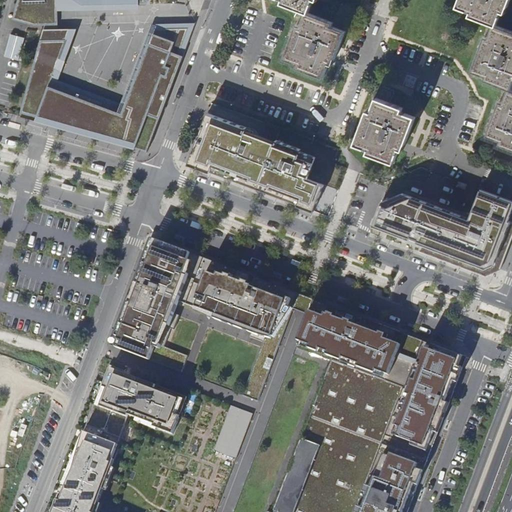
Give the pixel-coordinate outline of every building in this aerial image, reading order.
[(17,0),(13,19),(34,25),(45,25),(58,24),(58,11),(58,7),(138,4),(147,4),(146,0),(17,0)] [(345,31),(336,27),(331,26),(333,22),(309,13),(313,0),(317,0),(318,0),(317,0),(283,0),(283,2),(307,12),(302,26),(298,25),(285,58),(299,63),(298,67),(323,77),(329,63),(333,64),(335,58),(338,50),(340,46),(345,31)] [(502,140),(500,144),(511,148),(511,89),(511,88),(511,30),(497,25),(502,11),(506,12),(509,5),(510,0),(460,0),(459,6),(472,11),(471,15),(495,24),(489,39),(485,37),(473,71),(487,76),(486,79),(509,89),(504,103),(500,102),(488,135),(502,140)] [(184,55),(197,22),(152,23),(122,103),(59,80),(59,82),(72,86),(69,93),(76,95),(77,91),(105,101),(104,105),(110,108),(113,101),(126,106),(149,42),(184,55)] [(44,29),(40,39),(68,39),(61,58),(66,60),(78,28),(59,28),(58,24),(45,25),(45,29),(44,29)] [(10,33),(3,57),(18,61),(25,38),(10,33)] [(72,86),(59,82),(59,80),(66,60),(61,58),(68,39),(40,39),(25,95),(31,97),(27,114),(37,117),(135,144),(134,148),(135,149),(140,135),(152,140),(184,55),(149,42),(126,106),(113,101),(110,108),(104,105),(105,101),(77,91),(76,95),(69,93),(72,86)] [(409,135),(410,131),(416,117),(402,112),(404,108),(390,103),(395,91),(382,86),(372,112),(369,111),(356,144),(370,149),(369,153),(395,162),(400,149),(403,150),(405,144),(409,135)] [(31,97),(25,95),(21,112),(27,114),(31,97)] [(325,185),(325,184),(308,178),(316,157),(301,151),(302,149),(277,140),(276,142),(247,130),(248,127),(208,113),(204,125),(205,126),(196,153),(194,152),(190,164),(212,173),(214,165),(251,179),(252,178),(261,181),(261,183),(301,198),(298,205),(311,210),(314,203),(317,204),(325,185)] [(36,121),(134,148),(135,144),(37,117),(36,121)] [(205,126),(204,125),(194,152),(196,153),(205,126)] [(140,135),(135,149),(148,152),(152,140),(140,135)] [(214,165),(212,173),(298,205),(301,198),(261,183),(261,181),(252,178),(251,179),(214,165)] [(468,184),(459,181),(457,186),(466,189),(468,184)] [(311,210),(315,211),(317,205),(331,210),(339,190),(325,185),(317,204),(314,203),(311,210)] [(403,192),(382,202),(373,226),(410,240),(422,244),(419,251),(485,276),(500,269),(511,238),(511,221),(509,220),(511,212),(511,200),(481,189),(470,218),(403,192)] [(109,345),(120,349),(125,335),(122,334),(120,338),(117,336),(119,329),(123,331),(127,320),(123,319),(129,304),(132,306),(141,285),(137,283),(142,270),(145,272),(150,261),(146,259),(150,249),(154,250),(156,243),(153,242),(154,239),(150,237),(109,345)] [(120,349),(181,372),(188,356),(164,346),(171,328),(174,330),(180,315),(175,314),(171,312),(176,300),(180,301),(216,315),(215,319),(240,329),(242,325),(254,330),(252,333),(251,337),(263,342),(278,348),(294,309),(297,301),(189,260),(192,253),(154,239),(153,242),(156,243),(154,250),(150,249),(146,259),(150,261),(145,272),(142,270),(137,283),(141,285),(132,306),(129,304),(123,319),(127,320),(123,331),(119,329),(117,336),(120,338),(122,334),(125,335),(120,349)] [(300,312),(308,315),(311,306),(458,362),(448,388),(454,391),(467,357),(306,296),(192,253),(189,260),(297,301),(294,309),(300,312)] [(180,301),(176,300),(171,312),(175,314),(180,301)] [(458,362),(311,306),(308,315),(297,344),(333,358),(272,511),(408,511),(454,391),(447,388),(448,388),(458,362)] [(242,325),(240,329),(252,333),(254,330),(242,325)] [(278,348),(263,342),(243,396),(257,401),(278,348)] [(94,511),(108,476),(120,446),(117,445),(129,415),(174,434),(188,397),(125,373),(126,371),(110,365),(61,494),(65,495),(61,507),(57,505),(54,511),(94,511)] [(252,414),(230,406),(215,450),(236,458),(252,414)] [(65,495),(61,494),(57,505),(61,507),(65,495)]
